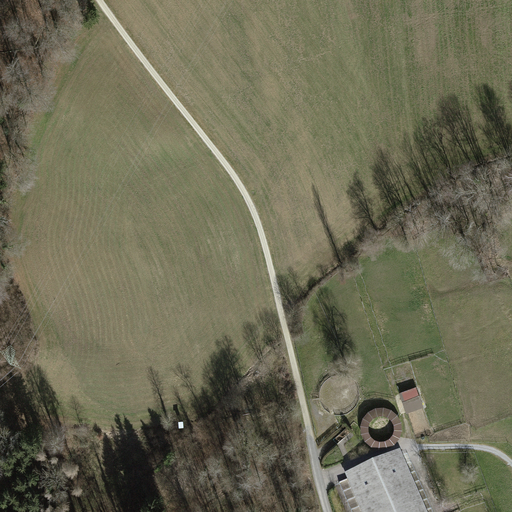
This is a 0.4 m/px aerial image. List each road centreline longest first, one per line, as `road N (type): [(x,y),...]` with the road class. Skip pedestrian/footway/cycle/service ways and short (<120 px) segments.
road 1 (track): [(94,0),(253,202),(302,423),(334,511)]
road 2 (track): [(324,483),(399,450),(489,449),(511,463)]
